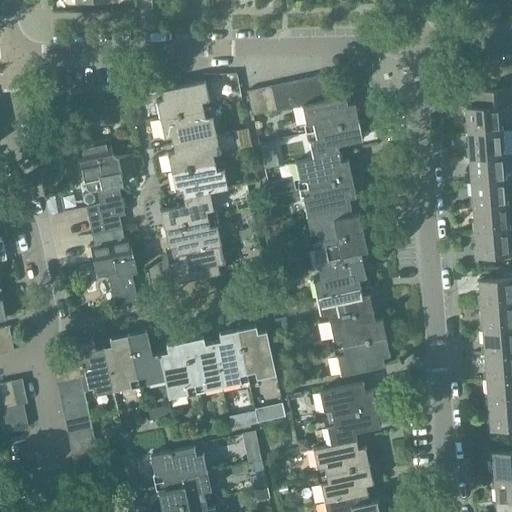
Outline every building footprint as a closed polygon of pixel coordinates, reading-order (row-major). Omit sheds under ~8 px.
[(330,72),(318,75),(323,100),(335,97),(330,72)] [(318,75),(306,78),(311,102),(323,100),(318,75)] [(306,78),(294,80),(300,105),(302,104),(311,102),(306,78)] [(156,100),(160,118),(203,109),(202,101),(209,99),(205,80),(161,89),(163,98),(156,100)] [(294,80),(282,83),(288,107),(300,105),(294,80)] [(282,83),(271,85),(276,110),(288,107),(282,83)] [(271,85),(259,88),(264,113),(276,110),(271,85)] [(264,113),(259,88),(247,90),(252,115),(264,113)] [(501,129),(499,105),(511,105),(510,88),(476,91),(477,106),(465,107),(467,132),(501,129)] [(313,122),(315,130),(358,121),(354,102),(347,104),(345,95),(323,100),(311,102),(302,104),(306,124),(313,122)] [(171,135),(173,143),(216,134),(212,115),(205,117),(203,109),(160,118),(164,137),(171,135)] [(309,140),(313,157),(313,158),(339,153),(340,152),(338,145),(362,139),(358,121),(315,130),(316,138),(309,140)] [(467,132),(469,157),(503,154),(501,129),(467,132)] [(167,152),(171,171),(215,162),(213,154),(220,152),(216,134),(173,143),(174,151),(167,152)] [(86,206),(92,233),(122,227),(119,216),(125,214),(119,186),(123,185),(121,174),(136,171),(132,152),(116,156),(113,154),(110,138),(77,145),(86,187),(86,188),(87,190),(88,191),(90,191),(92,191),(95,191),(97,190),(100,203),(86,206)] [(245,142),(242,146),(244,155),(254,153),(251,141),(245,142)] [(306,179),(308,187),(352,178),(348,159),(341,160),(339,153),(313,158),(313,157),(295,161),(299,180),(306,179)] [(469,157),(471,182),(505,179),(503,154),(469,157)] [(182,188),(184,195),(209,189),(210,191),(228,187),(224,168),(217,169),(215,162),(171,171),(175,189),(182,188)] [(303,196),(307,215),(350,205),(349,198),(356,196),(352,178),(308,187),(310,195),(303,196)] [(471,182),(473,207),(507,204),(505,179),(471,182)] [(160,209),(164,228),(208,218),(206,210),(213,209),(210,191),(209,189),(184,195),(183,195),(185,204),(160,209)] [(61,194),(49,196),(53,213),(64,210),(61,194)] [(473,207),(475,232),(509,229),(507,204),(473,207)] [(318,232),(319,240),(363,230),(359,212),(352,213),(350,205),(307,215),(311,233),(318,232)] [(239,230),(241,238),(258,234),(254,216),(246,218),(248,228),(239,230)] [(176,245),(177,253),(221,243),(217,225),(210,226),(208,218),(164,228),(168,246),(176,245)] [(122,227),(92,233),(94,244),(90,245),(97,276),(108,273),(115,304),(138,299),(132,272),(137,271),(134,256),(133,256),(129,237),(124,238),(122,227)] [(509,229),(475,232),(477,257),(511,254),(509,229)] [(313,269),(318,268),(362,258),(360,250),(367,249),(363,230),(319,240),(312,241),(314,250),(309,251),(313,269)] [(221,243),(177,253),(179,261),(172,262),(176,281),(220,272),(218,263),(225,262),(221,243)] [(313,277),(317,296),(360,286),(359,278),(366,277),(362,258),(318,268),(320,275),(313,277)] [(481,305),(511,302),(511,276),(479,279),(481,305)] [(328,312),(329,320),(373,311),(369,292),(362,294),(360,286),(317,296),(321,314),(328,312)] [(511,302),(481,305),(483,330),(511,327),(511,302)] [(340,337),(342,345),(386,336),(382,317),(375,319),(373,311),(329,320),(333,339),(340,337)] [(9,325),(0,326),(0,341),(2,352),(14,350),(9,325)] [(256,325),(238,329),(247,372),(255,371),(256,378),(276,374),(266,330),(258,332),(256,325)] [(511,327),(483,330),(485,354),(511,352),(511,327)] [(147,383),(165,379),(166,378),(161,353),(161,352),(152,354),(147,329),(128,333),(138,377),(145,376),(147,383)] [(220,340),(213,342),(222,385),(241,381),(239,374),(247,372),(238,329),(219,333),(220,340)] [(130,379),(138,377),(128,333),(110,337),(111,344),(103,346),(113,390),(131,386),(130,379)] [(203,336),(185,340),(194,384),(202,382),(204,389),(222,385),(213,342),(205,343),(203,336)] [(386,336),(342,345),(344,353),(337,355),(341,374),(385,365),(383,356),(390,354),(386,336)] [(166,378),(165,379),(168,397),(188,393),(186,385),(194,384),(185,340),(166,344),(168,351),(161,353),(166,378)] [(94,394),(113,390),(103,346),(95,348),(94,341),(74,345),(84,389),(93,387),(94,394)] [(511,352),(485,354),(487,379),(511,376),(511,352)] [(52,361),(55,372),(79,367),(77,355),(52,361)] [(55,372),(57,384),(82,379),(79,367),(55,372)] [(511,376),(487,379),(488,404),(511,401),(511,376)] [(22,378),(10,380),(15,405),(24,403),(27,402),(22,378)] [(57,384),(60,396),(84,391),(82,379),(57,384)] [(0,382),(0,390),(4,407),(15,405),(10,380),(0,382)] [(330,409),(332,417),(376,407),(372,389),(365,390),(363,382),(319,391),(323,410),(330,409)] [(60,396),(62,408),(87,402),(84,391),(60,396)] [(284,400),(258,406),(260,417),(287,412),(284,400)] [(511,401),(488,404),(491,429),(511,427),(511,401)] [(62,408),(65,419),(89,414),(87,402),(62,408)] [(0,407),(0,413),(1,420),(26,415),(24,403),(15,405),(4,407),(0,407)] [(327,426),(330,444),(331,445),(356,440),(357,440),(355,431),(380,426),(376,407),(332,417),(334,425),(327,426)] [(65,419),(67,431),(92,426),(89,414),(65,419)] [(26,415),(1,420),(4,432),(29,427),(26,415)] [(67,431),(70,443),(94,438),(92,426),(67,431)] [(245,430),(251,458),(263,455),(256,427),(245,430)] [(70,443),(72,455),(97,450),(94,438),(70,443)] [(324,465),(325,473),(369,464),(365,445),(358,447),(356,440),(331,445),(330,444),(313,448),(317,467),(324,465)] [(162,472),(163,480),(207,471),(203,452),(196,454),(194,445),(150,454),(155,474),(162,472)] [(97,450),(72,455),(75,467),(99,461),(97,450)] [(511,450),(492,452),(494,477),(511,475),(511,450)] [(320,483),(324,501),(368,492),(366,484),(373,482),(369,464),(325,473),(327,481),(320,483)] [(158,489),(162,508),(206,499),(204,491),(211,489),(207,471),(163,480),(165,488),(158,489)] [(511,475),(494,477),(496,502),(511,500),(511,475)] [(379,511),(376,498),(369,500),(368,492),(324,501),(326,511),(379,511)] [(215,511),(214,505),(207,507),(206,499),(162,508),(162,511),(215,511)] [(511,511),(511,500),(496,502),(496,511),(511,511)]
